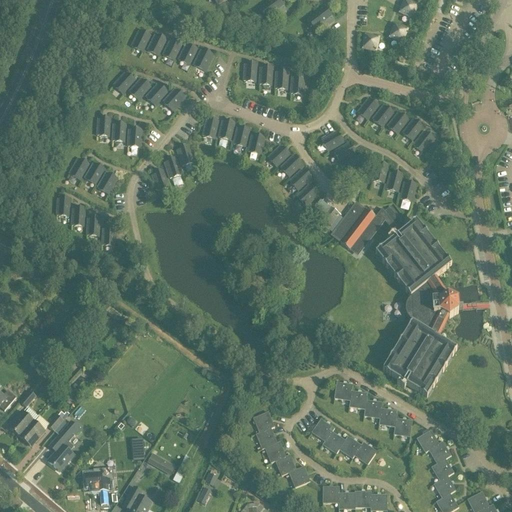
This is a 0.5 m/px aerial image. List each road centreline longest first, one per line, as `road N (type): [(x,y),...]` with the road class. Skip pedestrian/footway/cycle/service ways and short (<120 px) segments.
road 1 (residential): [(511,363),(475,194),(479,150)]
road 2 (primary): [(0,123),(52,0)]
